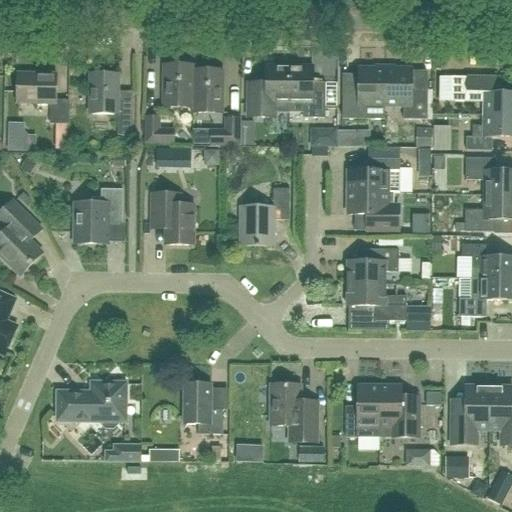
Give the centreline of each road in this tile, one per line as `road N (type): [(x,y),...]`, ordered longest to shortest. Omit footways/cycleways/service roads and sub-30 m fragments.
road 1 (tertiary): [(511,29),(0,16)]
road 2 (residential): [(0,451),(79,283),(216,285),(263,326)]
road 3 (residential): [(511,353),(291,349),(263,326)]
road 4 (residential): [(263,326),(311,271),(310,169)]
